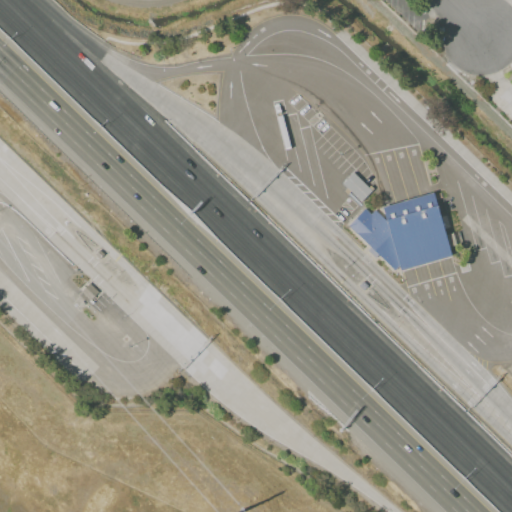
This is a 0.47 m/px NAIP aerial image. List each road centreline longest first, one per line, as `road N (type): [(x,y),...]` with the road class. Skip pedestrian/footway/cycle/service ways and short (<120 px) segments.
road 1 (motorway): [(511,490),(27,14)]
road 2 (motorway): [(0,58),(469,511)]
